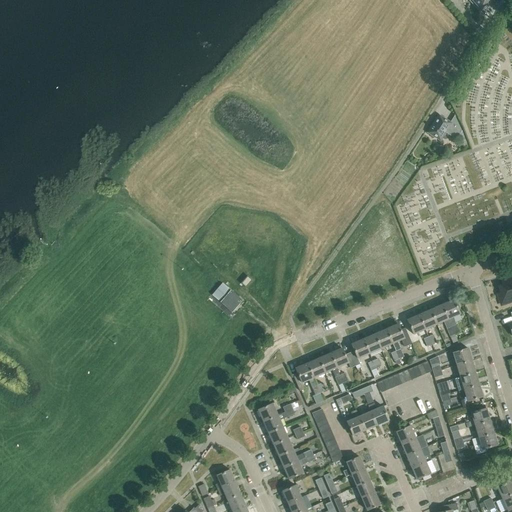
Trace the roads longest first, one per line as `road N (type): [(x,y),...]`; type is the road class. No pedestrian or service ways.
road 1 (unclassified): [(210,432),(273,345),(468,270)]
road 2 (residential): [(416,511),(382,437),(347,451),(327,405)]
road 3 (residential): [(511,410),(468,270)]
